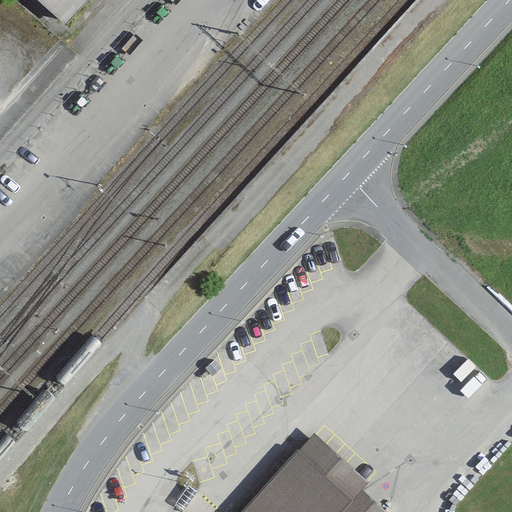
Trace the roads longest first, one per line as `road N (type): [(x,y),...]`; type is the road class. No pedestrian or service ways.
road 1 (unclassified): [(61,511),(105,435),(343,177)]
road 2 (unclassified): [(343,177),(509,0)]
road 3 (unclassified): [(343,177),(511,334)]
